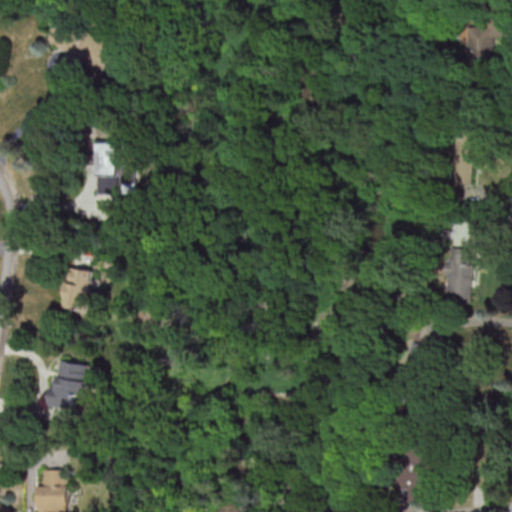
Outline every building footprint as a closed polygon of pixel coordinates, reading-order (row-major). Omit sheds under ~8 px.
[(123,193),(122,142),(100,143),(101,194),(123,193)] [(474,254),(452,252),(449,300),(470,301),(474,254)] [(96,270),(73,267),(67,306),(79,308),(80,304),(90,306),(96,270)] [(59,386),(52,386),(49,407),(73,410),(76,392),(89,394),(92,364),(62,360),(59,386)] [(39,485),(39,511),(69,511),(69,469),(45,469),(45,485),(39,485)]
